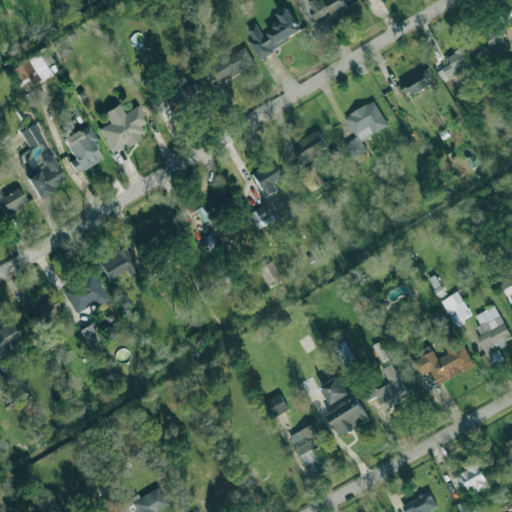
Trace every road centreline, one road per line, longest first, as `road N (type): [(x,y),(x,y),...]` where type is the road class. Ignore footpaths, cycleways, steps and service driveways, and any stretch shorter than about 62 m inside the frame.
road 1 (residential): [(0,275),(452,0)]
road 2 (residential): [(315,511),(511,399)]
